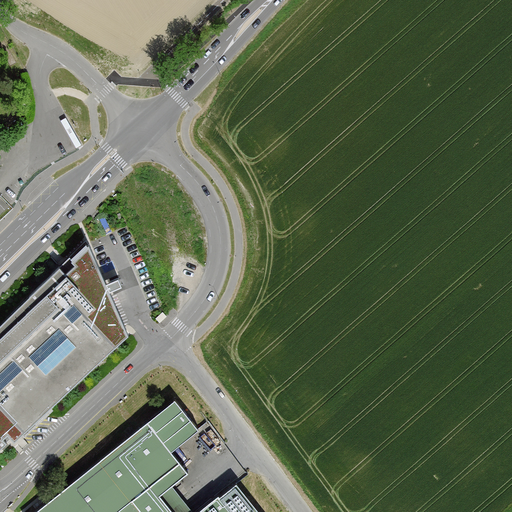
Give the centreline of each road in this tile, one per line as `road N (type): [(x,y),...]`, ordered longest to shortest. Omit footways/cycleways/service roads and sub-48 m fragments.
road 1 (unclassified): [(165,334),(208,280),(214,236),(192,182),(143,131)]
road 2 (unclassified): [(165,334),(0,490)]
road 3 (unclassified): [(303,511),(165,334)]
road 4 (primary): [(0,268),(143,131)]
road 5 (unclassified): [(0,6),(11,24),(74,64),(143,131)]
road 6 (primary): [(143,131),(272,0)]
road 7 (unclassified): [(165,334),(135,307),(103,229)]
